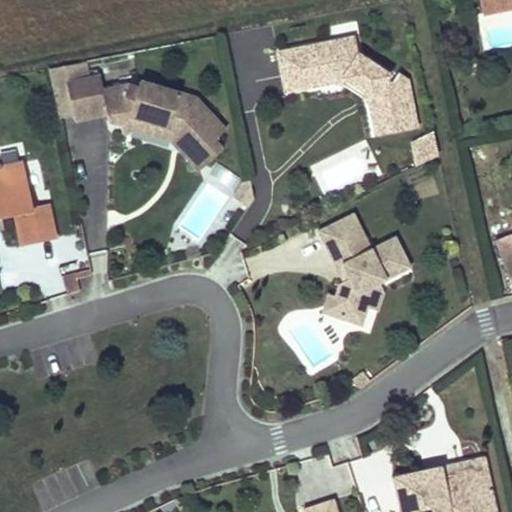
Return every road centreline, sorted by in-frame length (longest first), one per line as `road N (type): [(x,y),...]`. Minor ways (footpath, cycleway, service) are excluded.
road 1 (residential): [(232,447),(221,396),(225,310),(202,287),(0,343)]
road 2 (residential): [(511,316),(413,369),(368,409),(232,447)]
